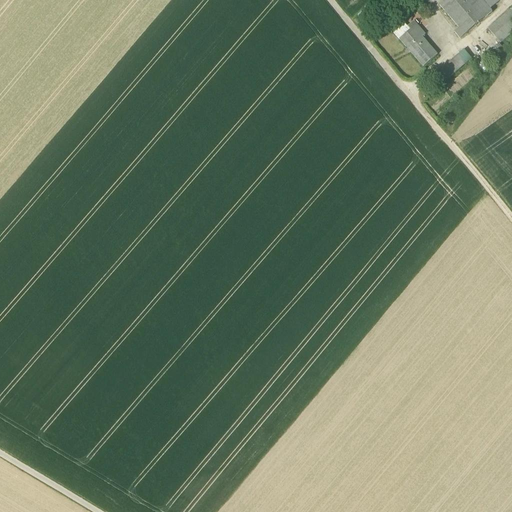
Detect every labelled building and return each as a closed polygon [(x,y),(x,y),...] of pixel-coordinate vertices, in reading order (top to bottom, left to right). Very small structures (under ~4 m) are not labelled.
[(467,20),(449,0),(446,0),(438,7),(444,14),(443,15),(445,18),(446,17),(456,28),(452,32),(460,41),(486,19),(478,11),(467,20)] [(489,11),(479,0),(449,0),(467,20),(478,11),(486,19),(492,14),(489,11)] [(479,0),(489,11),(501,2),(499,0),(479,0)] [(511,12),(487,33),(499,47),(511,35),(511,12)] [(425,37),(414,24),(407,29),(410,32),(399,42),(423,69),(437,56),(422,39),(425,37)] [(404,26),(393,35),(399,42),(410,32),(407,29),(404,26)] [(458,56),(432,79),(440,88),(466,65),(458,56)]
